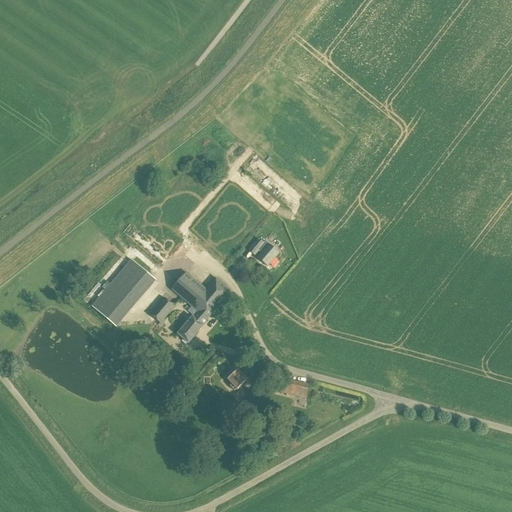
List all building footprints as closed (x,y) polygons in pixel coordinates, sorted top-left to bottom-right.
[(239,154),(242,148),(235,145),(232,151),(239,154)] [(275,172),(266,163),(256,173),(264,182),(275,172)] [(190,205),(192,205),(195,204),(197,203),(199,202),(201,200),(203,199),(204,196),(205,194),(206,192),(206,189),(206,187),(205,184),(204,182),(203,180),(201,178),(199,176),(197,175),(195,174),(192,173),(190,173),(187,173),(185,174),(182,175),(180,176),(178,178),(177,180),(176,182),(175,184),(174,187),(174,189),(174,192),(175,194),(176,196),(177,199),(178,200),(180,202),(182,203),(185,204),(187,205),(190,205)] [(263,216),(228,186),(187,235),(225,267),(243,246),(255,256),(259,251),(261,253),(257,258),(267,266),(278,254),(268,245),(269,244),(265,241),(264,243),(258,238),(254,242),(250,239),(271,213),(268,210),(263,216)] [(117,327),(156,281),(131,260),(92,307),(117,327)] [(206,290),(186,273),(171,290),(191,307),(188,312),(193,316),(178,334),(188,343),(202,326),(230,292),(215,279),(206,290)] [(161,324),(175,307),(165,298),(151,314),(161,324)] [(237,390),(247,381),(238,371),(228,380),(237,390)] [(305,398),(308,386),(283,379),(280,392),(305,398)]
